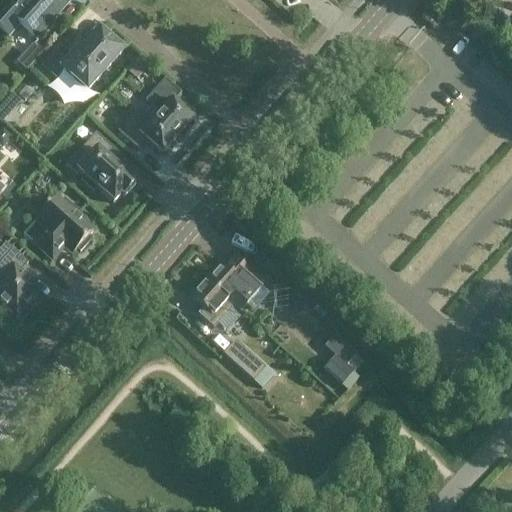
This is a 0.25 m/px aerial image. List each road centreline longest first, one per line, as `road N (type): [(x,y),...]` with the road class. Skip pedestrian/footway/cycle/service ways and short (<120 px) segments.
road 1 (tertiary): [(45,387),(261,147)]
road 2 (residential): [(110,0),(261,147)]
road 3 (tertiary): [(261,147),(393,0)]
